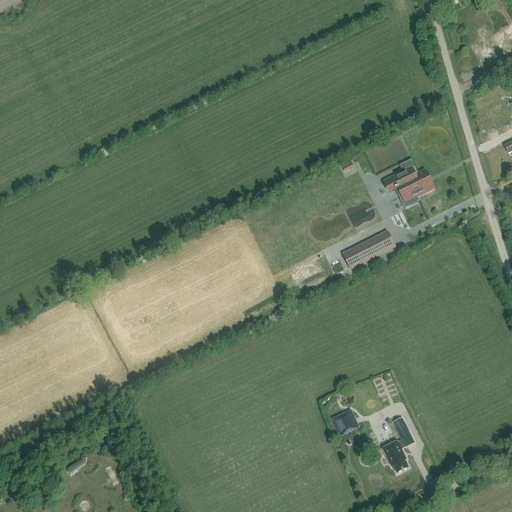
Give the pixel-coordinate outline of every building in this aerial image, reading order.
[(484,63),(491,59),(492,61),(511,50),(511,47),(501,26),(510,22),(503,7),(492,13),(500,29),(480,40),(480,41),(471,47),(474,55),(479,52),(484,63)] [(352,160),(341,165),(346,177),(357,172),(352,160)] [(429,177),(428,178),(425,171),(415,176),(411,169),(385,182),(390,192),(395,190),(396,191),(399,189),(403,198),(400,200),(405,209),(420,202),(418,197),(434,189),(430,183),(431,182),(429,177)] [(362,246),(369,260),(395,247),(388,233),(362,246)] [(352,432),(343,414),(332,419),(341,437),(352,432)] [(405,448),(415,444),(402,419),(393,423),(402,441),(405,448)] [(382,450),(385,456),(391,467),(393,466),(397,474),(408,468),(405,461),(406,460),(401,450),(405,448),(402,441),(398,443),(397,442),(382,450)]
